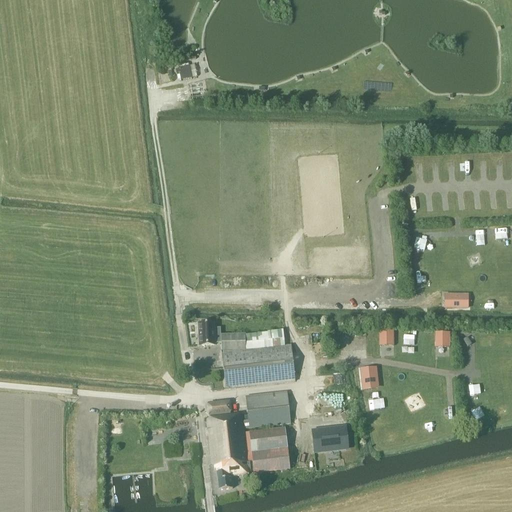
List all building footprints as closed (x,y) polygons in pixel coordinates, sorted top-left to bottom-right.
[(190,66),(178,68),(178,69),(176,70),(177,76),(178,76),(178,80),(180,80),(181,80),(192,78),(190,66)] [(468,294),(444,294),(444,309),(468,309),(468,294)] [(197,324),(199,347),(215,347),(215,344),(221,344),(221,353),(225,390),(295,383),(291,346),(285,346),(283,330),(267,332),(267,333),(245,335),(245,334),(220,335),(220,328),(215,329),(215,323),(197,324)] [(393,331),(379,331),(379,347),(394,346),(393,331)] [(450,333),(434,333),(434,348),(450,348),(450,333)] [(362,370),(364,390),(374,388),(372,368),(362,370)] [(247,398),(250,416),(241,417),(241,415),(230,416),(229,413),(231,413),(229,402),(207,405),(208,416),(210,416),(210,419),(207,419),(212,466),(214,466),(214,470),(216,470),(218,491),(232,490),(231,477),(248,475),(247,463),(252,462),(253,475),(290,470),(285,428),(244,433),(244,430),(291,425),(287,393),(247,398)] [(478,407),(471,414),(478,422),(485,415),(478,407)] [(407,429),(408,439),(417,438),(416,428),(407,429)] [(344,430),(313,433),(315,451),(323,450),(323,448),(338,447),(338,448),(346,447),(344,430)]
